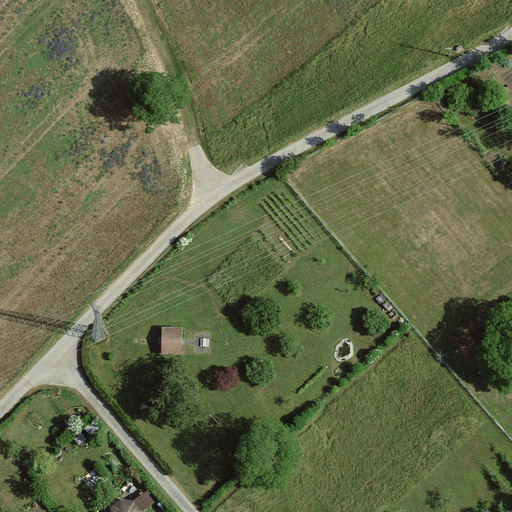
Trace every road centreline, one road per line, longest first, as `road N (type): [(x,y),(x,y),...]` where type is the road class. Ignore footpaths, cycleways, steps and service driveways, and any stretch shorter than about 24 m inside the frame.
road 1 (unclassified): [(511,36),(215,191),(0,409)]
road 2 (track): [(192,146),(176,70),(145,0)]
